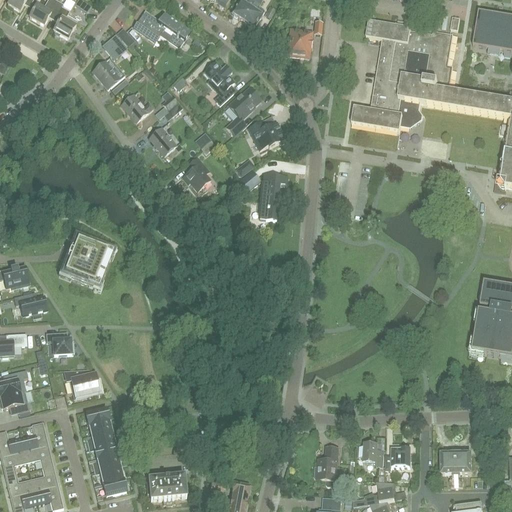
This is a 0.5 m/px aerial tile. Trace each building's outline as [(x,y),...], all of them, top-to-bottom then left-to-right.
[(11,0),(7,7),(20,14),(24,6),(29,9),(34,0),(11,0)] [(53,23),(61,9),(63,7),(51,0),(49,0),(43,10),(37,7),(29,20),(44,28),(50,17),(55,20),(53,23)] [(78,0),(75,6),(87,14),(91,8),(79,0),(78,0)] [(216,0),(213,4),(217,7),(218,6),(219,7),(219,9),(221,10),(223,10),(224,11),(231,0),(216,0)] [(242,22),(258,0),(249,0),(248,3),(243,0),(240,0),(240,2),(239,2),(231,15),(233,17),(233,18),(236,20),(237,19),(242,22)] [(264,1),(262,0),(258,0),(242,22),(248,26),(248,28),(251,29),(252,29),(253,30),(262,17),(262,16),(264,13),(258,9),(264,1)] [(78,24),(67,18),(69,14),(61,9),(53,23),(54,23),(58,25),(53,34),(68,42),(78,24)] [(270,9),(265,18),(270,21),(275,12),(270,9)] [(411,30),(369,23),(366,39),(383,42),(371,112),(355,110),(352,127),(400,135),(401,127),(410,129),(415,125),(415,120),(422,121),(422,118),(419,113),(420,105),(511,120),(511,121),(501,186),(505,191),(511,192),(511,290),(505,289),(504,291),(498,290),(498,288),(485,286),(481,309),(493,311),(492,317),(479,315),(473,356),(511,362),(511,320),(511,321),(511,319),(511,19),(479,14),(474,48),(511,54),(511,103),(449,93),(453,69),(448,68),(453,37),(433,34),(433,37),(411,33),(411,30)] [(156,24),(144,15),(133,30),(154,45),(159,38),(179,51),(189,35),(163,18),(159,24),(161,25),(159,28),(155,25),(156,24)] [(460,20),(453,19),(451,31),(458,33),(460,20)] [(322,25),(322,21),(316,20),(316,24),(315,24),(314,36),(321,37),(322,25)] [(106,26),(99,34),(104,38),(110,31),(106,26)] [(134,44),(123,31),(117,36),(132,53),(138,48),(134,44)] [(290,33),(287,58),(309,61),(312,36),(290,33)] [(110,47),(119,57),(127,51),(115,38),(108,44),(110,47)] [(119,57),(110,47),(105,51),(114,62),(119,57)] [(174,59),(176,54),(166,50),(164,54),(174,59)] [(163,60),(160,64),(170,73),(174,69),(163,60)] [(93,74),(108,92),(120,82),(105,64),(93,74)] [(135,64),(130,69),(134,74),(140,68),(135,64)] [(232,74),(225,67),(221,70),(215,64),(204,75),(210,81),(207,84),(219,98),(215,102),(219,107),(236,93),(231,88),(234,84),(228,78),(232,74)] [(142,74),(151,83),(155,80),(146,70),(142,74)] [(179,94),(188,86),(182,80),(173,88),(179,94)] [(249,91),(241,98),(241,97),(228,108),(238,119),(226,130),(234,139),(246,128),(241,123),(251,113),(261,103),(258,101),(259,99),(258,97),(257,95),(256,94),(254,93),(252,93),(249,91)] [(121,108),(136,126),(153,111),(149,106),(144,110),(133,97),(121,108)] [(168,114),(178,106),(172,98),(162,106),(168,114)] [(168,114),(164,118),(168,123),(182,110),(178,106),(168,114)] [(271,119),(248,131),(255,143),(256,143),(261,152),(268,149),(269,150),(281,144),(282,146),(288,143),(283,133),(281,134),(276,125),(275,126),(271,119)] [(149,141),(164,159),(177,149),(161,131),(149,141)] [(443,157),(444,132),(429,132),(428,156),(443,157)] [(453,160),(469,164),(475,139),(459,135),(453,160)] [(201,151),(206,157),(216,148),(211,143),(201,151)] [(182,180),(188,187),(190,185),(197,194),(210,184),(205,177),(209,174),(197,160),(187,168),(191,173),(182,180)] [(236,172),(241,179),(250,172),(245,166),(236,172)] [(259,185),(251,174),(233,187),(241,198),(259,185)] [(285,200),(287,181),(268,179),(267,192),(263,191),(261,211),(263,211),(262,222),(276,223),(278,199),(285,200)] [(115,253),(76,238),(71,250),(92,258),(88,268),(67,260),(61,277),(100,292),(115,253)] [(2,276),(6,290),(10,289),(11,292),(22,290),(21,286),(29,285),(25,271),(17,273),(17,271),(11,272),(12,274),(2,276)] [(35,295),(14,301),(16,309),(20,307),(23,319),(47,313),(44,299),(36,301),(35,295)] [(64,336),(46,337),(46,345),(53,347),(54,358),(59,358),(59,359),(67,359),(66,357),(73,357),(73,358),(74,358),(73,344),(71,344),(70,342),(67,342),(65,340),(64,336)] [(0,344),(0,358),(2,358),(2,360),(8,360),(8,358),(13,357),(13,349),(27,349),(26,337),(6,338),(6,344),(0,344)] [(90,372),(64,374),(67,385),(72,383),(75,395),(85,393),(87,400),(102,396),(99,384),(96,385),(94,377),(88,379),(87,373),(90,373),(90,372)] [(24,394),(24,395),(26,394),(23,382),(28,381),(26,373),(10,377),(12,384),(0,386),(0,399),(0,400),(24,394)] [(3,411),(3,413),(17,409),(18,416),(29,414),(27,406),(24,395),(24,394),(0,400),(1,404),(0,404),(0,407),(1,411),(3,411)] [(109,424),(106,411),(86,416),(89,428),(109,424)] [(112,435),(109,424),(89,428),(92,440),(112,435)] [(48,447),(43,425),(32,428),(34,437),(21,440),(24,453),(48,447)] [(6,434),(0,435),(0,458),(0,459),(24,453),(21,440),(8,443),(6,434)] [(115,447),(112,435),(92,440),(95,452),(115,447)] [(439,445),(439,456),(447,456),(448,445),(439,445)] [(383,470),(384,454),(377,453),(378,447),(364,446),(364,449),(358,449),(357,460),(363,460),(362,464),(376,465),(376,469),(383,470)] [(42,471),(53,468),(48,447),(24,453),(27,466),(40,463),(42,471)] [(117,459),(115,447),(95,452),(98,463),(117,459)] [(317,469),(314,469),(313,480),(316,480),(316,482),(326,483),(325,487),(327,489),(331,490),(333,488),(334,484),(336,484),(339,451),(326,450),(325,462),(317,462),(317,469)] [(411,470),(411,451),(402,450),(402,451),(392,451),(392,458),(386,458),(386,473),(394,473),(394,470),(411,470)] [(0,458),(5,480),(16,477),(14,469),(27,466),(24,453),(0,459),(0,458)] [(441,477),(456,477),(456,456),(441,457),(441,477)] [(456,456),(456,477),(471,477),(471,456),(456,456)] [(120,470),(117,459),(98,463),(100,475),(120,470)] [(58,489),(53,468),(42,471),(44,479),(31,482),(34,495),(58,489)] [(123,482),(120,470),(100,475),(103,487),(123,482)] [(16,477),(5,480),(10,501),(34,495),(31,482),(18,485),(16,477)] [(149,485),(147,485),(148,497),(150,497),(151,503),(187,500),(185,478),(149,482),(149,485)] [(463,480),(450,480),(451,490),(463,490),(463,480)] [(215,493),(214,496),(222,497),(223,494),(224,486),(223,486),(223,482),(215,481),(215,484),(211,484),(210,492),(215,493)] [(123,482),(103,487),(106,499),(126,494),(123,482)] [(368,507),(370,507),(369,507),(387,504),(388,504),(395,503),(393,492),(395,492),(394,485),(384,485),(378,485),(376,484),(378,499),(375,499),(373,495),(364,499),(365,502),(368,507)] [(231,505),(246,508),(248,498),(250,488),(234,485),(232,495),(233,495),(231,505)] [(51,511),(59,511),(63,511),(58,489),(34,495),(37,508),(50,505),(51,511)] [(10,501),(12,511),(24,511),(37,508),(34,495),(10,501)] [(321,511),(340,511),(341,501),(323,500),(322,511),(321,511)]
